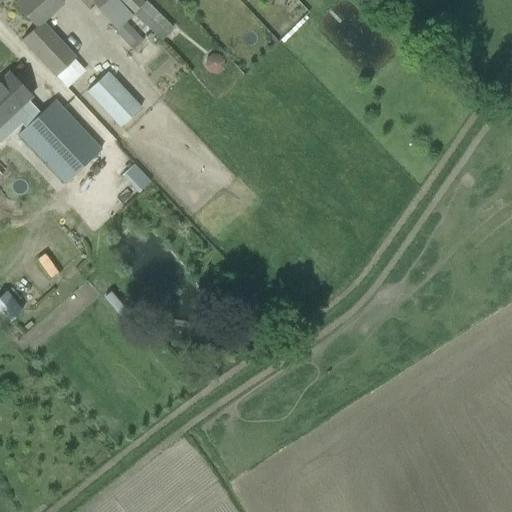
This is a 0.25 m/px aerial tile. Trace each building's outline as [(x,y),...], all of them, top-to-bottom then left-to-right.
[(35,27),(21,40),(55,77),(74,58),(41,23),(63,3),(59,0),(18,0),(14,4),(35,27)] [(113,33),(132,51),(143,40),(124,22),(131,16),(115,0),(91,0),(89,2),(97,11),(115,31),(113,33)] [(118,0),(135,15),(152,33),(160,41),(172,29),(164,21),(164,20),(145,1),(143,3),(140,0),(118,0)] [(85,92),(118,128),(140,107),(107,72),(85,92)] [(0,82),(0,123),(29,96),(9,74),(0,82)] [(18,134),(64,184),(100,150),(105,144),(101,140),(103,137),(70,101),(62,110),(53,101),(18,134)] [(408,147),(399,155),(418,178),(427,169),(408,147)] [(55,213),(58,215),(62,217),(67,209),(60,205),(55,213)] [(0,313),(9,323),(26,308),(8,289),(0,297),(0,313)]
